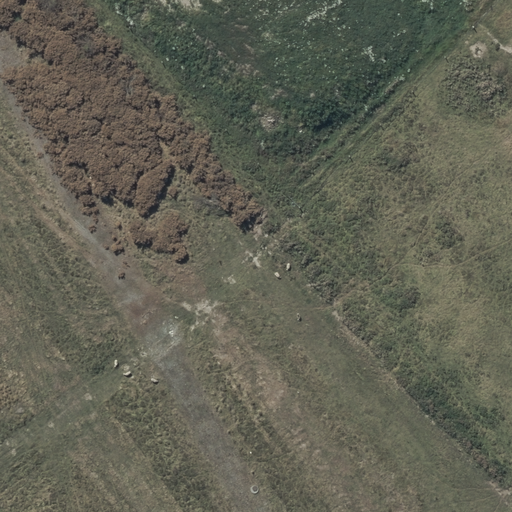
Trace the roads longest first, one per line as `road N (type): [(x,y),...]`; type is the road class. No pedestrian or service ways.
road 1 (track): [(282,511),(0,32)]
road 2 (track): [(0,250),(24,309),(74,511)]
